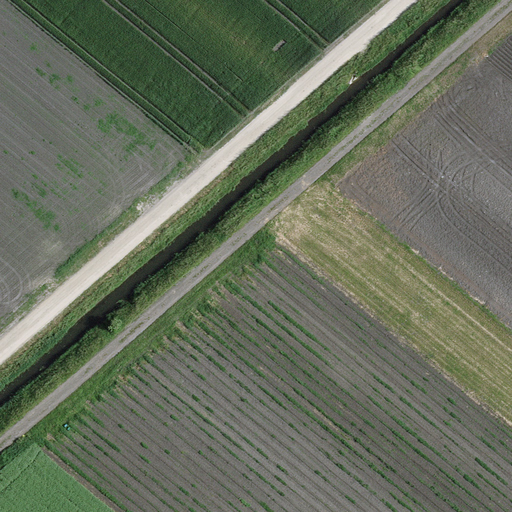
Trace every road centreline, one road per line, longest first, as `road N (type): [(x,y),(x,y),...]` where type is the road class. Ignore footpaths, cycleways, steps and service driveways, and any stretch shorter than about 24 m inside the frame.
road 1 (track): [(511,13),(0,458)]
road 2 (track): [(397,0),(0,346)]
